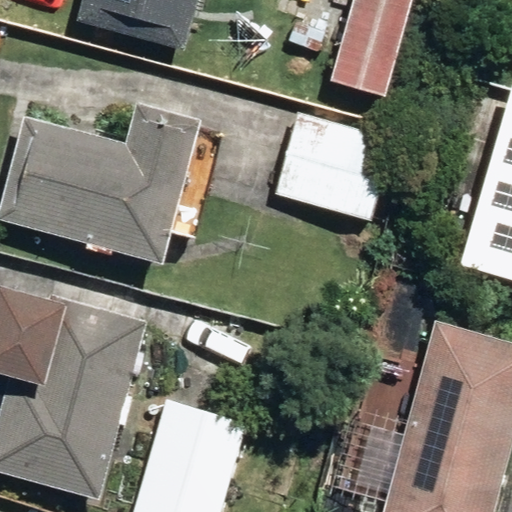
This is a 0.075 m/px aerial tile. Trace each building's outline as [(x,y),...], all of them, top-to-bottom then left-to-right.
[(82,0),(76,25),(185,54),(199,0),(82,0)] [(353,0),(332,82),(388,97),(414,0),(353,0)] [(511,99),(490,93),(474,151),(506,161),(479,256),(511,265),(511,99)] [(0,203),(0,222),(161,265),(200,121),(138,103),(127,143),(23,116),(0,203)] [(275,197),(371,221),(391,137),(295,113),(275,197)] [(0,407),(0,474),(99,499),(143,327),(0,289),(0,379),(7,381),(0,407)] [(384,511),(493,511),(511,443),(511,349),(434,327),(409,420),(353,406),(329,493),(386,507),(384,511)] [(133,511),(220,511),(246,422),(166,400),(133,511)]
